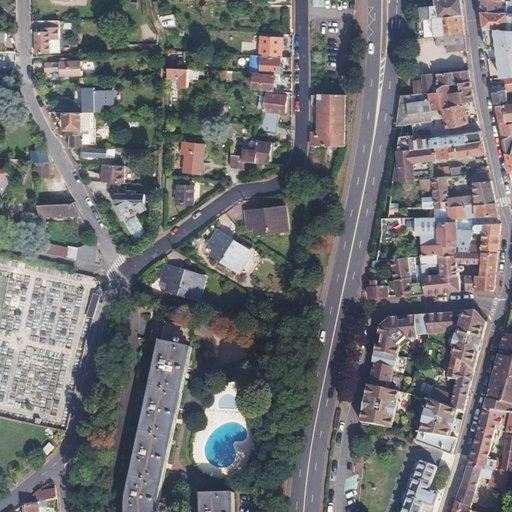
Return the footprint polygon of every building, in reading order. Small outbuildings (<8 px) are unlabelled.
[(461,17),(459,6),(458,0),(442,0),(440,0),(434,1),(433,1),(434,6),(429,7),(428,5),(414,7),(416,22),(431,19),(461,17)] [(511,12),(511,1),(510,2),(509,0),(478,0),(479,10),(504,12),(511,12)] [(506,29),(504,12),(479,10),(482,28),(492,29),(506,29)] [(463,36),(461,17),(431,19),(416,22),(411,22),(414,39),(428,38),(428,39),(463,36)] [(494,48),(492,29),(482,28),(484,49),(493,49),(494,48)] [(511,75),(511,29),(506,29),(492,29),(494,48),(498,78),(504,77),(511,75)] [(34,53),(49,52),(48,31),(34,31),(34,53)] [(280,58),(281,38),(261,37),(259,37),(259,57),(261,57),(280,58)] [(58,62),(43,62),(43,72),(59,72),(59,79),(69,78),(69,75),(81,74),(81,60),(67,61),(67,57),(58,58),(58,62)] [(279,75),(280,58),(261,57),(259,74),(279,75)] [(197,80),(197,70),(167,69),(167,78),(175,79),(175,81),(179,81),(178,87),(187,88),(188,79),(197,80)] [(221,78),(231,79),(231,71),(221,70),(221,78)] [(469,83),(468,77),(467,70),(421,75),(422,93),(447,90),(447,86),(469,83)] [(279,81),(279,75),(259,74),(253,74),(252,91),(273,92),(273,81),(274,80),(279,81)] [(472,102),(469,83),(447,86),(447,90),(422,93),(400,96),(395,125),(403,124),(431,120),(429,110),(442,107),(449,106),(462,103),(472,102)] [(89,105),(89,90),(73,90),(73,87),(62,87),(61,104),(50,104),(50,112),(62,112),(80,112),(80,105),(89,105)] [(504,92),(504,90),(500,90),(491,92),(494,106),(504,104),(505,104),(504,92)] [(265,109),(267,96),(261,95),(259,108),(265,109)] [(278,136),(279,113),(286,113),(287,97),(267,95),(266,112),(268,113),(262,126),(261,135),(278,136)] [(343,146),(343,97),(317,97),(317,135),(309,135),(309,147),(343,146)] [(467,124),(462,103),(449,106),(442,107),(446,128),(467,124)] [(511,136),(511,123),(506,125),(505,122),(507,122),(504,104),(494,106),(501,139),(510,138),(511,136)] [(208,122),(210,108),(202,107),(200,121),(208,122)] [(89,130),(90,112),(80,112),(62,112),(62,129),(89,130)] [(481,141),(479,133),(431,138),(418,140),(418,133),(407,135),(409,149),(432,146),(481,141)] [(80,136),(67,135),(66,146),(80,147),(80,136)] [(511,147),(511,145),(511,136),(510,138),(501,139),(504,153),(511,156),(511,150),(511,147)] [(268,163),(270,142),(256,141),(256,151),(242,150),(242,156),(241,161),(243,161),(268,163)] [(483,154),(481,141),(432,146),(409,149),(397,150),(396,152),(397,161),(394,161),(392,175),(391,180),(411,178),(410,162),(483,154)] [(183,172),(201,174),(204,145),(183,142),(181,153),(185,154),(183,172)] [(109,150),(81,148),(80,155),(108,157),(109,150)] [(50,161),(47,154),(45,151),(30,149),(31,160),(46,161),(50,161)] [(242,169),(243,161),(241,161),(242,156),(229,155),(228,168),(242,169)] [(48,176),(46,161),(31,160),(33,175),(48,176)] [(123,182),(125,166),(102,165),(101,180),(123,182)] [(461,174),(461,167),(441,169),(441,176),(443,175),(461,174)] [(462,184),(461,174),(443,175),(445,197),(459,197),(458,184),(462,184)] [(445,197),(443,175),(441,176),(428,177),(411,178),(391,180),(390,192),(431,191),(432,206),(437,206),(462,205),(494,204),(492,195),(489,181),(470,183),(471,196),(459,197),(445,197)] [(193,186),(177,185),(176,202),(192,203),(193,186)] [(113,203),(118,213),(133,206),(137,213),(145,209),(142,203),(142,194),(142,193),(142,190),(133,189),(133,190),(124,190),(124,193),(112,192),(112,194),(109,196),(111,200),(111,203),(113,203)] [(78,214),(72,203),(35,205),(37,222),(42,221),(42,217),(78,214)] [(497,217),(494,204),(462,205),(437,206),(437,218),(455,218),(465,217),(465,214),(473,214),(474,217),(497,217)] [(258,235),(284,233),(282,208),(261,210),(261,212),(243,214),(245,228),(257,227),(258,235)] [(136,243),(148,236),(137,215),(125,221),(136,243)] [(471,234),(472,227),(474,217),(465,217),(455,218),(455,256),(468,255),(469,247),(471,234)] [(455,256),(455,218),(437,218),(383,219),(383,220),(380,220),(380,228),(380,234),(395,233),(395,235),(414,235),(414,239),(422,239),(422,258),(439,257),(455,256)] [(496,254),(497,239),(499,229),(499,226),(472,227),(471,234),(482,234),(480,246),(469,247),(468,255),(496,254)] [(213,257),(236,271),(249,250),(230,239),(229,241),(215,232),(208,244),(217,250),(213,257)] [(90,263),(91,250),(86,244),(76,250),(39,242),(40,252),(90,263)] [(492,289),(496,255),(496,254),(468,255),(455,256),(455,264),(478,262),(476,275),(462,277),(463,291),(492,289)] [(455,264),(455,256),(439,257),(439,278),(456,277),(455,264)] [(439,278),(439,257),(422,258),(419,258),(420,266),(421,283),(422,295),(457,292),(456,277),(439,278)] [(409,277),(407,259),(371,262),(370,268),(391,267),(393,280),(409,277)] [(421,283),(420,266),(413,266),(412,259),(407,259),(409,277),(410,283),(421,283)] [(197,299),(203,276),(165,266),(160,281),(162,282),(161,288),(164,293),(170,295),(172,292),(197,299)] [(410,283),(409,277),(393,280),(395,298),(422,295),(421,283),(410,283)] [(387,296),(385,287),(385,286),(376,287),(376,281),(370,281),(370,288),(367,288),(367,298),(387,296)] [(93,317),(99,296),(101,292),(99,288),(93,294),(86,315),(93,317)] [(393,367),(397,349),(394,348),(395,345),(397,344),(402,340),(403,338),(406,338),(408,341),(416,340),(415,337),(444,335),(455,338),(451,356),(453,358),(473,371),(476,356),(484,324),(476,311),(435,315),(436,326),(429,327),(428,315),(419,316),(420,320),(417,321),(416,316),(390,319),(391,322),(383,329),(380,327),(380,330),(375,364),(376,365),(372,387),(370,387),(365,414),(377,416),(374,426),(390,429),(397,391),(387,389),(389,379),(390,379),(391,375),(390,375),(391,367),(393,367)] [(436,326),(435,315),(428,315),(429,327),(436,326)] [(511,405),(511,318),(508,318),(505,329),(496,361),(486,397),(510,405),(511,405)] [(383,329),(391,322),(390,319),(380,327),(383,329)] [(215,335),(215,357),(234,357),(234,335),(215,335)] [(172,511),(172,508),(206,352),(172,343),(135,503),(135,511),(172,511)] [(473,371),(453,358),(451,356),(445,353),(442,350),(437,362),(444,364),(449,365),(447,372),(445,379),(452,382),(453,378),(457,379),(456,383),(469,387),(473,371)] [(463,414),(468,391),(455,386),(452,395),(433,388),(429,401),(456,412),(463,414)] [(511,429),(511,405),(510,405),(486,397),(481,416),(471,456),(488,460),(510,465),(511,465),(511,432),(509,432),(503,455),(493,453),(492,457),(486,455),(494,421),(511,425),(510,429),(511,429)] [(452,433),(455,422),(453,421),(456,412),(429,401),(427,400),(423,413),(426,414),(423,423),(421,423),(418,434),(449,439),(450,433),(452,433)] [(460,422),(463,414),(456,412),(453,421),(455,422),(456,420),(460,422)] [(374,426),(377,416),(365,414),(363,424),(364,424),(370,425),(374,426)] [(367,436),(370,425),(364,424),(362,435),(367,436)] [(451,455),(455,441),(449,439),(418,434),(415,442),(451,455)] [(478,511),(473,511),(480,476),(490,479),(489,485),(493,486),(491,497),(504,500),(507,489),(505,488),(510,465),(488,460),(471,456),(465,475),(455,505),(460,506),(457,511),(478,511)] [(431,511),(438,494),(428,491),(435,469),(420,463),(402,511),(431,511)] [(55,498),(55,489),(41,492),(36,496),(37,501),(55,498)] [(236,511),(236,494),(201,495),(201,511),(236,511)]
